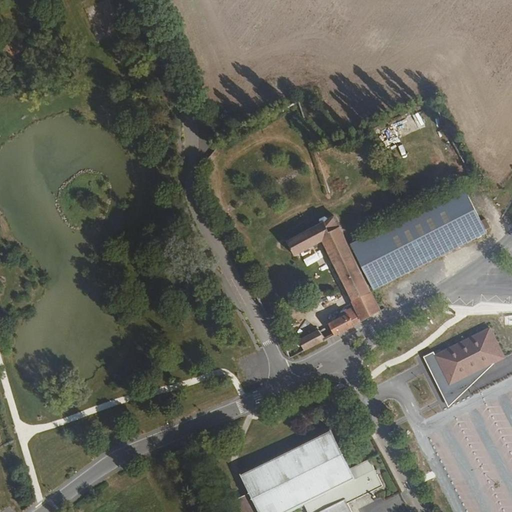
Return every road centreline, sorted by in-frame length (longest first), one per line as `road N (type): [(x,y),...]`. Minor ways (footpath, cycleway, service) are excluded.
road 1 (residential): [(288,384),(187,194),(207,130),(141,0)]
road 2 (tertiary): [(288,384),(103,462),(40,511)]
road 3 (tertiary): [(511,235),(339,355)]
road 4 (residential): [(420,511),(339,355)]
